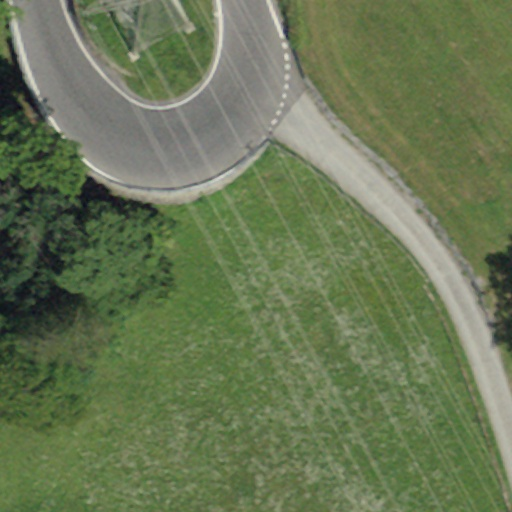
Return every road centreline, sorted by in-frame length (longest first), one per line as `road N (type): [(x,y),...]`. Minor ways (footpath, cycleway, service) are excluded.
road 1 (unclassified): [(257,92),(297,110),(408,203),(511,431)]
road 2 (tertiary): [(40,0),(69,86),(107,131),(161,149),(216,143),(257,92)]
